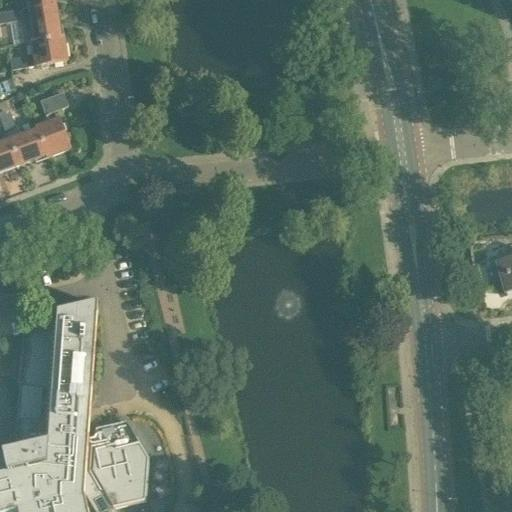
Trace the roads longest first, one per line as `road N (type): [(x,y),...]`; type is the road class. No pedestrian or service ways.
road 1 (residential): [(127,183),(386,157)]
road 2 (tertiary): [(415,352),(386,157)]
road 3 (residential): [(127,183),(101,0)]
road 4 (tertiary): [(428,511),(415,352)]
road 5 (tertiary): [(386,157),(360,0)]
road 6 (residential): [(0,230),(127,183)]
road 7 (residential): [(386,157),(511,139)]
